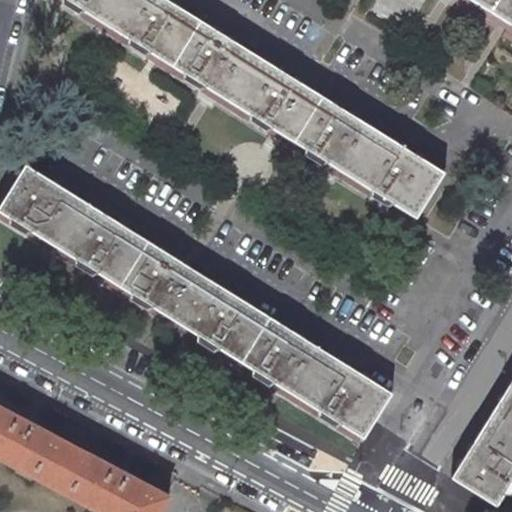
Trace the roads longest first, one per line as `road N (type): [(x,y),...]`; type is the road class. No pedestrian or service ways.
road 1 (tertiary): [(0,327),(345,511)]
road 2 (residential): [(390,511),(511,329)]
